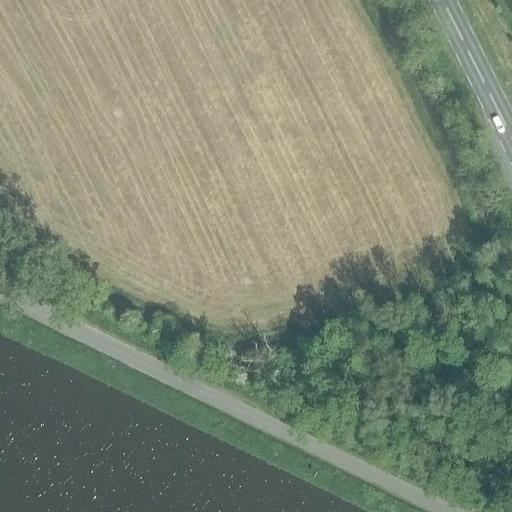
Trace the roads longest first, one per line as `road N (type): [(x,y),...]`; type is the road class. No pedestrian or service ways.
road 1 (unclassified): [(447,511),(0,295)]
road 2 (primary): [(511,140),(442,0)]
